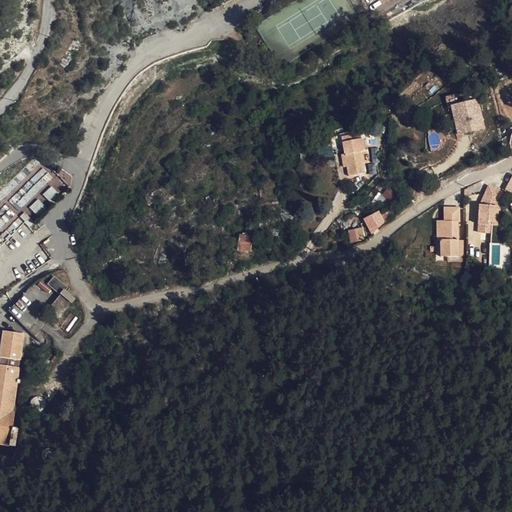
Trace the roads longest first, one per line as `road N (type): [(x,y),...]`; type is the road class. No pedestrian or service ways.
road 1 (unclassified): [(81,166),(64,238),(82,293),(114,307),(363,249),(425,204),(511,159)]
road 2 (unclassified): [(249,0),(144,56),(119,83),(81,166)]
